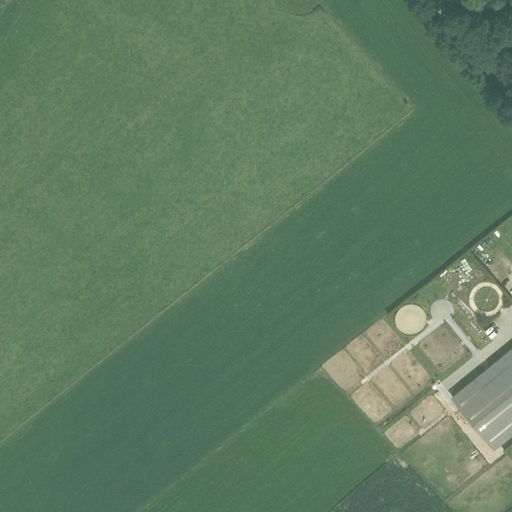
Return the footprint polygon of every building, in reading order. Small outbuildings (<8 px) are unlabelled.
[(457,0),(451,0),(443,6),(447,13),(460,4),(457,0)] [(472,26),(461,35),(467,42),(478,33),(472,26)] [(484,60),(489,67),(501,60),(496,52),(484,60)] [(500,282),(505,278),(495,266),(491,270),(500,282)] [(511,316),(511,315),(489,332),(499,346),(511,335),(511,316)] [(511,348),(453,396),(495,448),(511,435),(511,348)] [(440,389),(445,398),(451,394),(446,386),(440,389)]
